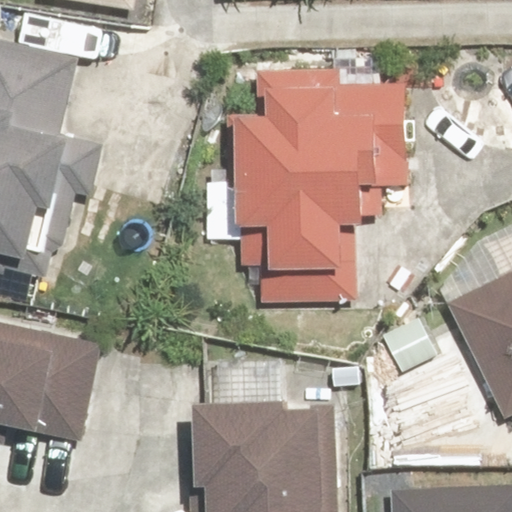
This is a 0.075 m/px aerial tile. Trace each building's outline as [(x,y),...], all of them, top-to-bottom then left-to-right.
[(94,0),(146,8),(147,0),(94,0)] [(0,254),(3,237),(55,246),(63,195),(79,198),(91,126),(75,123),(88,46),(0,31),(0,254)] [(355,65),(272,66),(272,111),(244,111),(245,192),(216,192),(216,231),(249,231),(249,254),(267,254),(268,304),(380,303),(379,219),(393,219),(393,156),(404,156),(404,124),(427,124),(427,81),(355,82),(355,65)] [(511,273),(463,297),(511,402),(511,273)] [(432,315),(389,337),(407,374),(451,352),(432,315)] [(0,322),(0,420),(1,415),(100,434),(117,345),(0,322)] [(355,511),(359,401),(375,401),(376,362),(340,361),(339,399),(301,398),(302,355),(233,353),(232,391),(210,390),(206,511),(355,511)] [(511,511),(511,481),(402,487),(403,511),(511,511)]
